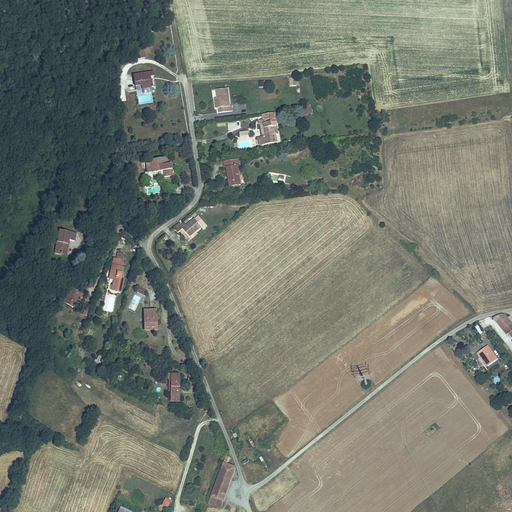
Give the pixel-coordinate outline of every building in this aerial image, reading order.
[(152,73),(132,76),(134,87),(141,86),(141,91),(151,89),(150,81),(148,82),(147,79),(153,78),(152,73)] [(218,98),(216,98),(218,114),(233,111),(232,106),(231,106),(230,100),(229,100),(227,89),(217,91),(218,98)] [(274,114),(261,115),(262,121),(265,138),(261,138),(260,138),(261,146),(275,144),(275,137),(277,136),(275,123),(272,120),(275,119),(274,114)] [(167,158),(150,161),(153,174),(163,173),(164,179),(174,178),(172,165),(168,166),(167,158)] [(240,160),(224,163),(225,170),(228,169),(231,188),(241,186),(238,168),(241,168),(240,160)] [(181,224),(174,230),(177,233),(182,229),(190,238),(202,228),(201,226),(205,222),(198,215),(184,227),(181,224)] [(60,231),(56,253),(68,255),(70,242),(76,242),(77,233),(60,231)] [(114,258),(110,277),(116,279),(115,283),(114,283),(112,289),(122,292),(125,278),(121,278),(123,267),(122,266),(123,260),(114,258)] [(75,288),(67,302),(78,307),(83,298),(81,297),(83,293),(75,288)] [(113,312),(116,298),(107,296),(104,310),(113,312)] [(156,310),(144,310),(145,330),(158,330),(158,322),(156,322),(156,310)] [(503,330),(511,324),(507,319),(499,325),(503,330)] [(509,334),(511,331),(511,324),(503,330),(507,336),(509,334)] [(487,347),(477,354),(486,367),(497,360),(487,347)] [(97,354),(94,363),(100,365),(103,356),(97,354)] [(181,373),(173,373),(172,401),(181,401),(181,373)] [(244,465),(249,461),(246,456),(241,460),(244,465)] [(230,467),(232,459),(226,457),(209,504),(221,509),(235,469),(230,467)] [(165,497),(161,505),(167,508),(171,500),(165,497)]
